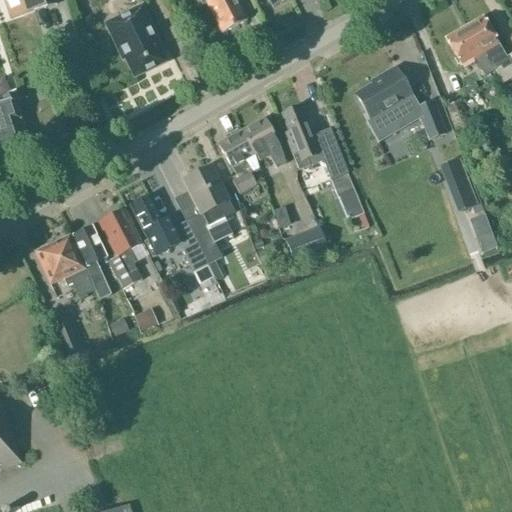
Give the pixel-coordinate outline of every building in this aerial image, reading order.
[(3,0),(10,21),(58,5),(56,0),(3,0)] [(206,5),(222,35),(246,22),(234,0),(197,0),(202,7),(206,5)] [(268,0),(272,8),(289,0),(268,0)] [(125,61),(134,79),(165,64),(157,46),(160,44),(141,7),(122,16),(122,18),(105,26),(123,62),(125,61)] [(467,28),(492,72),(500,68),(502,73),(511,68),(511,70),(511,55),(505,60),(496,44),(498,43),(494,36),(493,37),(482,19),(467,28)] [(474,60),(484,77),(492,72),(467,28),(445,41),(455,58),(453,60),(457,66),(459,65),(460,67),(474,60)] [(381,82),(356,96),(370,122),(366,125),(375,141),(408,122),(410,125),(420,120),(416,110),(417,110),(411,99),(394,70),(379,79),(381,82)] [(13,123),(19,121),(13,104),(25,100),(23,94),(2,101),(3,106),(0,107),(0,151),(21,145),(13,123)] [(417,110),(416,110),(420,120),(428,142),(445,135),(433,104),(417,110)] [(300,108),(281,116),(289,134),(284,136),(295,165),(298,173),(311,168),(323,163),(331,183),(348,177),(330,131),(318,135),(319,136),(312,139),(300,108)] [(254,157),(255,156),(257,160),(268,153),(273,163),(272,164),(276,169),(283,165),(278,150),(275,145),(276,144),(264,122),(242,134),(254,157)] [(231,170),(231,169),(237,180),(232,183),(239,196),(255,187),(249,176),(251,175),(244,162),(254,157),(242,134),(219,147),(231,170)] [(460,160),(443,166),(461,214),(478,208),(460,160)] [(186,224),(207,267),(220,260),(209,238),(209,239),(204,230),(233,216),(227,203),(228,203),(210,168),(184,181),(201,216),(186,224)] [(348,177),(331,183),(346,222),(363,216),(348,177)] [(170,246),(177,243),(192,274),(207,267),(186,224),(171,231),(166,221),(162,223),(149,199),(130,208),(147,242),(143,244),(152,261),(173,250),(170,246)] [(122,292),(141,282),(132,266),(135,264),(129,253),(141,246),(123,211),(98,225),(116,259),(108,264),(122,292)] [(87,268),(85,271),(99,302),(110,297),(95,264),(105,260),(91,229),(72,238),(87,268)] [(293,265),(327,252),(319,230),(285,242),(293,265)] [(78,299),(93,293),(83,271),(68,239),(47,249),(45,247),(39,250),(39,252),(35,254),(50,286),(69,278),(78,299)] [(260,241),(253,244),(256,251),(263,248),(260,241)] [(151,311),(132,319),(139,335),(158,327),(151,311)] [(79,350),(66,319),(53,325),(66,356),(79,350)] [(0,471),(20,465),(0,405),(0,471)]
